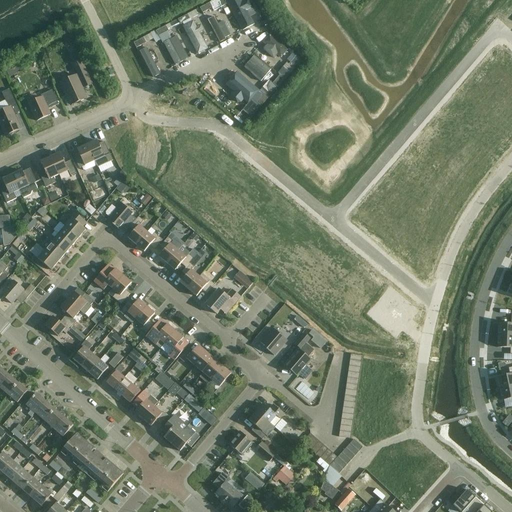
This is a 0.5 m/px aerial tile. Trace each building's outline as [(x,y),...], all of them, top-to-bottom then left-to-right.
[(239,0),(236,0),(228,5),(242,31),(253,25),(246,12),(253,9),(248,0),(242,4),(239,0)] [(203,13),(212,8),(210,3),(200,8),(203,13)] [(257,18),(263,16),(260,9),(254,11),(257,18)] [(190,20),(187,15),(178,20),(180,25),(190,20)] [(213,15),(205,18),(217,41),(225,38),(213,15)] [(264,27),(267,20),(261,18),(258,25),(264,27)] [(168,32),(165,26),(156,31),(158,37),(168,32)] [(193,30),(186,33),(196,54),(203,51),(193,30)] [(286,52),(269,37),(263,44),(272,52),(269,55),(274,59),(277,56),(280,59),(286,52)] [(136,48),(146,43),(143,38),(133,43),(136,48)] [(169,38),(161,42),(173,66),(181,62),(169,38)] [(151,46),(139,52),(152,79),(164,73),(151,46)] [(190,57),(192,63),(204,59),(202,54),(190,57)] [(272,71),(254,56),(246,66),(264,81),(272,71)] [(289,65),(293,69),(300,60),(296,56),(289,65)] [(76,76),(61,83),(71,106),(87,98),(82,89),(92,85),(81,61),(74,65),(79,75),(76,76)] [(261,92),(238,72),(230,81),(244,92),(242,94),(246,98),(248,96),(253,100),(261,92)] [(59,74),(52,78),(54,83),(62,80),(59,74)] [(284,79),(280,75),(273,84),(277,88),(284,79)] [(207,77),(202,85),(209,90),(214,82),(207,77)] [(46,80),(44,83),(45,86),(48,88),(51,87),(52,84),(52,81),(49,79),(46,80)] [(9,89),(2,93),(8,106),(16,103),(9,89)] [(32,110),(31,112),(32,114),(34,114),(37,121),(50,115),(48,109),(52,107),(59,105),(52,90),(41,95),(42,98),(29,104),(32,110)] [(256,103),(260,106),(261,107),(268,98),(263,94),(256,103)] [(252,99),(243,110),(252,118),(261,107),(260,106),(256,103),(252,99)] [(0,112),(0,122),(6,136),(21,129),(11,107),(0,112)] [(87,145),(95,161),(98,168),(113,161),(104,142),(99,144),(97,141),(87,145)] [(95,161),(87,145),(77,150),(79,153),(73,156),(79,169),(81,168),(83,171),(85,172),(87,171),(97,166),(95,161)] [(60,153),(51,158),(59,175),(68,171),(71,176),(76,174),(71,161),(65,163),(60,153)] [(59,175),(51,158),(41,162),(45,172),(40,175),(46,188),(56,183),(54,177),(59,175)] [(12,175),(19,190),(23,199),(30,195),(32,192),(37,189),(32,177),(26,179),(22,171),(12,175)] [(122,171),(116,179),(120,183),(126,176),(122,171)] [(1,191),(7,203),(9,207),(14,204),(12,201),(17,199),(14,193),(19,190),(12,175),(3,180),(6,188),(1,191)] [(101,180),(99,175),(92,178),(95,183),(101,180)] [(121,185),(117,190),(121,193),(125,189),(121,185)] [(51,202),(59,198),(55,191),(48,195),(51,202)] [(147,194),(141,202),(145,206),(152,198),(147,194)] [(106,214),(109,217),(107,220),(114,226),(115,226),(119,230),(122,226),(127,230),(136,220),(131,215),(133,213),(120,202),(115,208),(112,205),(106,212),(106,214)] [(89,205),(85,210),(92,216),(96,211),(89,205)] [(62,224),(65,227),(79,238),(86,230),(83,227),(87,223),(73,211),(62,224)] [(162,216),(168,221),(171,216),(166,212),(162,216)] [(27,214),(23,219),(27,223),(31,218),(27,214)] [(0,216),(0,228),(2,229),(10,228),(9,216),(0,216)] [(128,238),(136,245),(147,233),(139,226),(144,221),(139,217),(130,228),(134,232),(128,238)] [(178,224),(185,230),(188,227),(181,220),(178,224)] [(2,229),(4,246),(10,245),(18,234),(16,227),(10,228),(2,229)] [(79,238),(65,227),(58,235),(72,246),(79,238)] [(147,233),(136,245),(144,252),(150,245),(155,249),(163,240),(154,233),(152,236),(147,233)] [(52,242),(52,243),(65,254),(72,246),(58,235),(55,239),(51,235),(47,239),(52,242)] [(159,257),(167,264),(178,251),(174,248),(177,244),(168,237),(160,246),(165,250),(159,257)] [(52,243),(45,251),(58,262),(65,254),(52,243)] [(193,249),(189,255),(193,259),(196,256),(198,253),(193,249)] [(51,270),(58,262),(45,251),(38,259),(34,256),(30,260),(41,269),(45,265),(51,270)] [(178,251),(167,264),(175,271),(181,264),(186,268),(193,259),(189,255),(186,258),(178,251)] [(20,265),(26,259),(19,253),(14,259),(20,265)] [(186,276),(180,283),(188,290),(199,277),(192,271),(198,263),(193,259),(186,268),(182,272),(186,276)] [(0,261),(0,283),(1,284),(9,275),(5,271),(7,268),(0,261)] [(108,285),(112,289),(123,276),(115,269),(109,276),(105,272),(96,283),(104,290),(108,285)] [(240,272),(235,278),(248,289),(253,284),(240,272)] [(199,277),(188,290),(197,297),(202,290),(207,294),(215,285),(202,274),(199,277)] [(123,276),(112,289),(117,293),(113,298),(121,305),(130,294),(126,290),(131,283),(123,276)] [(14,282),(9,278),(0,288),(0,301),(4,297),(12,304),(24,290),(14,282)] [(36,289),(31,285),(22,295),(27,299),(36,289)] [(227,296),(219,290),(206,305),(217,314),(222,308),(227,313),(240,298),(232,290),(227,296)] [(67,300),(80,311),(85,315),(92,307),(91,306),(94,302),(85,294),(81,298),(74,292),(67,300)] [(67,314),(64,318),(86,337),(73,326),(77,322),(73,319),(80,311),(67,300),(61,308),(67,314)] [(132,316),(136,320),(147,307),(139,300),(133,307),(128,303),(120,312),(129,319),(132,316)] [(147,307),(136,320),(144,326),(141,330),(146,334),(154,325),(149,321),(155,314),(147,307)] [(96,316),(92,321),(96,325),(101,320),(96,316)] [(298,316),(295,320),(305,329),(308,325),(298,316)] [(81,342),(86,337),(64,318),(60,323),(53,317),(45,326),(58,337),(63,331),(66,334),(68,331),(81,342)] [(108,326),(113,330),(120,321),(115,317),(108,326)] [(498,324),(498,336),(511,336),(511,318),(511,319),(511,325),(498,324)] [(161,349),(165,344),(175,331),(167,324),(161,331),(157,327),(148,338),(153,342),(161,349)] [(266,349),(274,356),(287,341),(273,328),(267,335),(266,334),(262,340),(262,341),(260,343),(267,348),(266,349)] [(327,342),(313,329),(309,334),(313,338),(311,340),(321,349),(327,342)] [(175,331),(165,344),(172,351),(170,354),(168,356),(175,361),(189,344),(183,339),(184,338),(175,331)] [(112,337),(117,341),(121,336),(117,332),(112,337)] [(298,350),(285,365),(298,376),(299,374),(304,379),(312,370),(306,366),(310,361),(307,358),(313,350),(305,343),(309,339),(304,334),(296,344),(301,349),(299,351),(298,350)] [(121,336),(117,341),(122,346),(126,340),(121,336)] [(511,336),(498,336),(498,348),(510,348),(510,354),(511,354),(511,336)] [(73,360),(81,367),(92,354),(89,351),(93,346),(86,341),(81,346),(84,347),(73,360)] [(187,359),(195,366),(207,353),(198,346),(193,352),(189,348),(179,359),(184,363),(187,359)] [(118,353),(109,364),(114,369),(123,358),(118,353)] [(195,366),(203,373),(215,360),(207,353),(195,366)] [(100,361),(92,354),(81,367),(89,373),(100,361)] [(105,355),(100,361),(89,373),(98,380),(108,368),(104,364),(109,358),(105,355)] [(215,360),(203,373),(200,377),(208,384),(211,380),(223,367),(215,360)] [(115,371),(116,372),(107,383),(115,390),(125,378),(120,374),(125,369),(120,365),(115,371)] [(211,380),(208,384),(217,391),(214,393),(218,397),(220,394),(221,395),(230,384),(226,380),(231,374),(223,367),(211,380)] [(510,375),(497,378),(500,389),(511,386),(511,367),(508,368),(510,375)] [(0,386),(9,376),(0,368),(0,386)] [(129,374),(125,378),(115,390),(123,396),(132,385),(136,380),(129,374)] [(0,386),(0,388),(8,395),(18,384),(9,376),(0,386)] [(18,384),(8,395),(17,403),(27,392),(18,384)] [(166,390),(171,395),(177,388),(171,384),(166,390)] [(140,392),(132,385),(123,396),(131,403),(140,392)] [(511,386),(500,389),(502,401),(511,398),(511,386)] [(183,399),(188,394),(181,389),(177,394),(183,399)] [(135,413),(143,420),(154,407),(158,402),(150,395),(149,396),(144,391),(133,404),(138,409),(135,413)] [(26,405),(36,413),(46,402),(36,393),(26,405)] [(195,399),(194,399),(189,395),(189,394),(184,400),(189,405),(195,399)] [(46,402),(36,413),(45,421),(55,409),(46,402)] [(256,412),(270,424),(274,428),(281,419),(281,418),(284,414),(274,405),(270,410),(263,404),(256,412)] [(212,414),(216,410),(211,406),(207,410),(212,414)] [(154,407),(143,420),(151,427),(156,421),(160,425),(168,416),(163,412),(162,414),(154,407)] [(45,421),(54,429),(64,417),(55,409),(45,421)] [(270,424),(256,412),(249,421),(256,426),(252,431),(262,440),(266,435),(263,432),(270,424)] [(165,426),(162,430),(167,435),(164,438),(172,445),(184,431),(188,427),(175,415),(165,426)] [(502,423),(507,428),(511,421),(511,417),(509,415),(502,423)] [(64,417),(54,429),(63,437),(73,425),(64,417)] [(184,431),(172,445),(180,451),(187,444),(191,448),(200,437),(191,430),(187,435),(184,431)] [(253,443),(240,431),(229,444),(242,456),(253,443)] [(96,450),(89,444),(86,442),(77,434),(61,452),(66,457),(68,454),(73,458),(75,460),(80,464),(78,467),(80,469),(84,472),(89,476),(90,478),(93,475),(98,480),(100,482),(104,485),(102,488),(108,493),(124,474),(114,466),(112,464),(105,458),(100,454),(96,450)] [(302,443),(307,447),(315,438),(310,434),(302,443)] [(40,435),(33,443),(37,447),(44,439),(40,435)] [(319,442),(315,438),(307,447),(311,451),(319,442)] [(363,447),(362,447),(354,439),(350,444),(359,452),(363,447)] [(324,446),(319,442),(311,451),(316,455),(324,446)] [(13,446),(21,453),(24,449),(17,443),(13,446)] [(270,462),(276,455),(262,443),(256,450),(270,462)] [(346,448),(355,456),(359,452),(350,444),(346,448)] [(328,449),(324,446),(316,455),(320,458),(328,449)] [(342,453),(351,461),(355,456),(346,448),(342,453)] [(31,455),(24,449),(21,453),(28,459),(31,455)] [(320,458),(325,462),(333,453),(328,449),(320,458)] [(0,470),(3,473),(13,462),(3,453),(0,457),(0,470)] [(333,453),(325,462),(329,466),(337,457),(333,453)] [(338,457),(347,465),(351,461),(342,453),(338,457)] [(47,455),(42,459),(46,463),(51,458),(47,455)] [(276,455),(270,462),(273,464),(279,457),(276,455)] [(316,457),(313,462),(319,467),(323,463),(316,457)] [(334,462),(343,470),(347,465),(338,457),(334,462)] [(32,463),(40,469),(43,466),(35,459),(32,463)] [(13,462),(3,473),(13,482),(23,470),(13,462)] [(334,462),(330,467),(338,475),(339,474),(343,470),(334,462)] [(50,472),(43,466),(40,469),(47,476),(50,472)] [(285,466),(270,483),(279,491),(285,485),(287,486),(296,475),(285,466)] [(61,468),(58,472),(63,477),(68,472),(62,467),(61,468)] [(330,467),(324,482),(332,487),(341,479),(338,475),(330,467)] [(22,490),(32,478),(23,470),(13,482),(22,490)] [(39,479),(42,474),(36,470),(33,475),(39,479)] [(63,477),(58,472),(52,479),(59,486),(62,483),(61,481),(64,478),(63,477)] [(223,473),(214,484),(220,489),(216,494),(232,508),(243,496),(226,482),(229,479),(223,473)] [(270,478),(266,474),(261,479),(266,483),(270,478)] [(72,485),(79,490),(86,482),(80,477),(72,485)] [(32,478),(22,490),(32,498),(42,486),(32,478)] [(258,479),(252,486),(258,491),(264,484),(258,479)] [(58,503),(67,492),(73,486),(68,482),(54,499),(58,503)] [(323,483),(321,490),(326,493),(324,496),(332,501),(338,493),(323,483)] [(42,486),(32,498),(42,506),(54,492),(50,488),(46,490),(42,486)] [(456,493),(448,502),(459,511),(461,511),(475,497),(466,490),(460,497),(456,493)] [(248,495),(238,506),(244,510),(253,500),(248,495)] [(344,496),(342,498),(336,506),(342,511),(348,503),(350,501),(344,496)] [(94,504),(85,497),(81,500),(90,508),(94,504)] [(318,507),(322,501),(316,497),(312,503),(318,507)] [(475,497),(461,511),(478,511),(484,505),(475,497)] [(393,511),(380,500),(372,509),(376,511),(393,511)] [(68,510),(72,511),(73,511),(76,505),(70,503),(68,510)]
